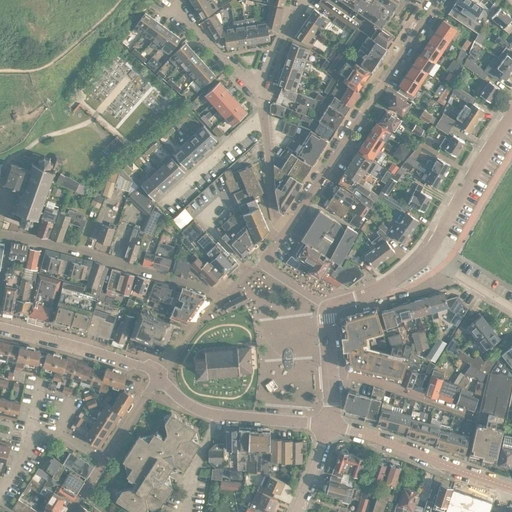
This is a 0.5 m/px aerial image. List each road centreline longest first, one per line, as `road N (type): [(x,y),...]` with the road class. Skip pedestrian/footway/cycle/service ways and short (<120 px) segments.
road 1 (residential): [(260,262),(225,293),(0,232)]
road 2 (residential): [(437,0),(286,227)]
road 3 (residential): [(329,423),(505,486)]
road 4 (residential): [(329,423),(216,416),(193,409),(157,379)]
road 5 (residential): [(157,379),(119,357),(0,326)]
road 6 (tertiary): [(425,256),(511,115)]
road 7 (residential): [(479,416),(351,375),(329,377)]
road 8 (residential): [(160,205),(263,119)]
